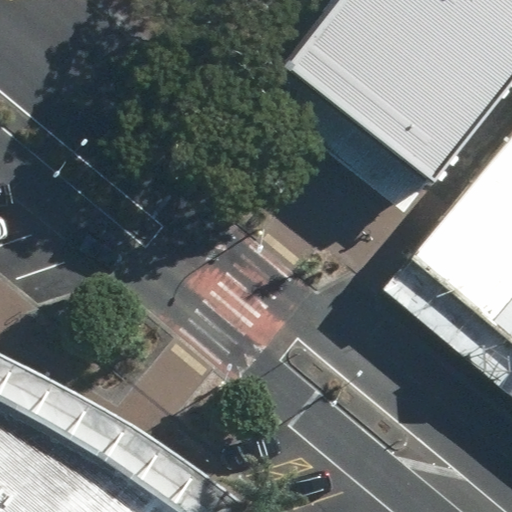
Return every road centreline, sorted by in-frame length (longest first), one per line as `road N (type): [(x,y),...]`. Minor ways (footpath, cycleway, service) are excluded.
road 1 (tertiary): [(0,29),(224,210),(220,285)]
road 2 (tertiary): [(220,285),(489,511)]
road 3 (tertiary): [(220,285),(134,298),(0,187)]
